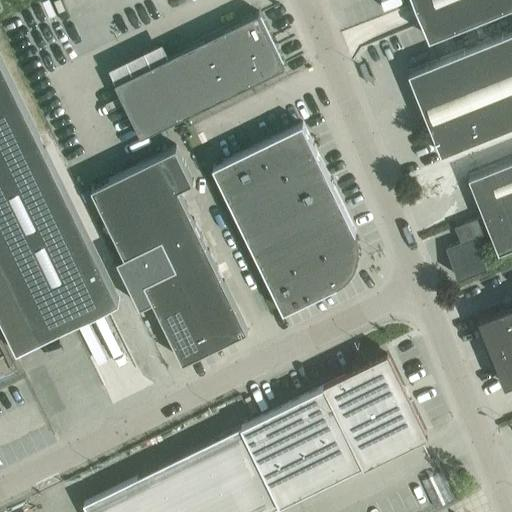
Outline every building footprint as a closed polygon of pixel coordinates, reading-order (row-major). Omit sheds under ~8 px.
[(511,0),(414,0),(429,36),(511,2),(511,0)] [(285,64),(259,11),(115,81),(141,135),(285,64)] [(511,123),(511,28),(408,70),(441,152),(511,123)] [(35,331),(37,330),(114,292),(117,299),(119,298),(0,54),(0,313),(17,348),(19,347),(15,340),(35,331)] [(303,121),(213,165),(283,310),(338,283),(336,280),(341,277),(345,274),(349,270),(352,265),(354,260),(356,254),(356,249),(356,243),(355,238),(353,232),(356,231),(303,121)] [(91,185),(125,254),(117,257),(140,304),(153,298),(183,359),(248,327),(179,186),(193,179),(176,144),(123,170),(111,176),(91,185)] [(468,237),(446,246),(458,275),(488,263),(476,235),(490,229),(499,250),(511,245),(511,158),(469,176),(484,213),(462,222),(468,237)] [(511,303),(478,317),(505,384),(511,380),(511,303)] [(257,511),(258,511),(275,503),(275,505),(285,500),(284,499),(301,490),(302,492),(306,490),(306,488),(341,471),(341,473),(346,471),(345,469),(357,463),(358,465),(371,458),(371,457),(383,451),(383,452),(425,432),(387,353),(241,424),(245,431),(240,433),(241,435),(224,443),(223,441),(214,446),(215,447),(198,456),(197,454),(188,458),(189,460),(172,468),(172,467),(163,471),(163,473),(147,481),(146,479),(141,482),(138,474),(84,501),(89,511),(135,511),(151,505),(154,511),(257,511)]
